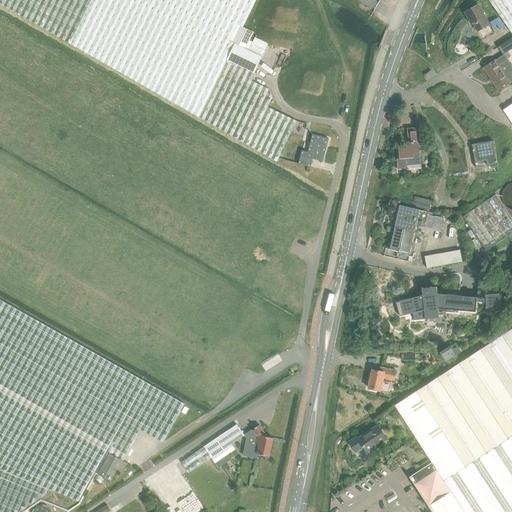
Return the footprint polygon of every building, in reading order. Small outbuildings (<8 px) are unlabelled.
[(0,0),(0,4),(276,161),(277,162),(296,122),(296,121),(268,107),(272,98),(269,90),(251,81),(255,74),(253,73),(229,60),(233,50),(236,45),(234,44),(242,27),(255,0),(0,0)] [(511,0),(488,0),(491,3),(511,32),(511,0)] [(477,32),(489,25),(478,5),(464,13),(469,20),(470,19),(477,32)] [(233,50),(229,60),(253,73),(261,57),(249,51),(245,49),(253,33),(242,27),(234,44),(236,45),(233,50)] [(503,55),(511,48),(511,37),(498,47),(503,55)] [(498,90),(511,81),(511,66),(504,55),(484,68),(498,90)] [(431,71),(424,75),(427,79),(433,75),(431,71)] [(511,104),(503,111),(511,124),(511,104)] [(399,159),(396,159),(397,165),(397,169),(407,168),(407,170),(421,169),(420,165),(416,128),(406,129),(407,145),(401,146),(398,146),(399,158),(399,159)] [(322,161),(328,140),(312,136),(308,153),(302,152),(299,164),(310,167),(312,159),(322,161)] [(487,166),(496,164),(492,141),(471,145),(474,163),(486,161),(487,166)] [(511,183),(507,185),(504,189),(502,195),(502,200),(505,205),(509,208),(511,209),(511,183)] [(511,237),(511,220),(494,195),(462,217),(485,249),(506,235),(509,240),(511,237)] [(414,196),(411,208),(428,212),(430,206),(431,205),(432,200),(431,200),(414,196)] [(395,227),(397,228),(415,231),(416,225),(422,227),(423,222),(420,221),(420,222),(417,221),(419,211),(399,206),(395,227)] [(435,217),(427,216),(425,228),(440,231),(443,218),(435,217)] [(414,233),(415,231),(397,228),(395,237),(392,236),(389,249),(398,251),(399,251),(409,253),(414,233)] [(426,268),(461,262),(459,250),(424,257),(426,268)] [(395,302),(399,316),(424,310),(425,319),(438,318),(437,309),(445,310),(445,312),(453,313),(453,310),(475,313),(476,302),(485,303),(486,308),(499,307),(498,294),(485,295),(485,300),(477,299),(477,298),(437,294),(436,287),(431,287),(430,287),(422,288),(422,287),(421,287),(422,295),(395,302)] [(0,299),(0,511),(19,511),(51,491),(52,490),(78,502),(95,472),(111,481),(117,470),(122,473),(127,464),(128,463),(123,461),(128,453),(140,430),(163,443),(184,404),(0,299)] [(511,511),(511,328),(394,406),(431,463),(409,477),(431,511),(511,511)] [(443,358),(437,362),(440,366),(444,364),(446,362),(456,355),(451,346),(440,353),(443,358)] [(393,381),(395,372),(380,368),(379,371),(372,370),(369,388),(381,391),(383,379),(393,381)] [(237,425),(204,447),(211,458),(214,463),(235,449),(231,444),(244,435),(237,425)] [(348,442),(353,448),(355,453),(363,448),(366,453),(386,440),(377,425),(357,438),(356,437),(348,442)] [(246,438),(242,456),(257,459),(258,455),(267,456),(268,456),(270,448),(272,439),(270,439),(266,438),(264,434),(263,433),(259,426),(252,431),(251,430),(244,435),(246,438)] [(204,447),(181,462),(189,473),(211,458),(204,447)] [(168,511),(195,511),(204,506),(192,490),(166,509),(168,511)] [(135,498),(113,511),(114,511),(142,511),(143,511),(135,498)]
